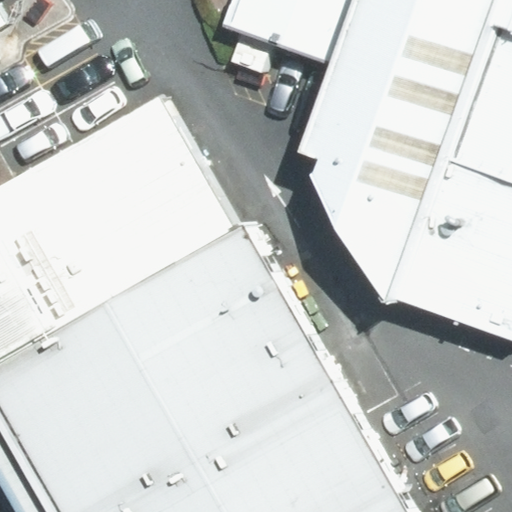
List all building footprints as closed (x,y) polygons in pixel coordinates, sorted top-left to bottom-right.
[(0,0),(0,18),(14,11),(18,0),(0,0)] [(350,0),(231,0),(223,25),(328,63),(350,0)] [(492,0),(350,0),(328,63),(296,154),(318,161),(311,177),(336,234),(389,298),(492,0)] [(511,0),(492,0),(389,298),(511,341),(511,0)] [(0,150),(0,346),(223,220),(137,72),(0,150)] [(0,373),(0,425),(50,511),(406,511),(246,234),(0,373)]
